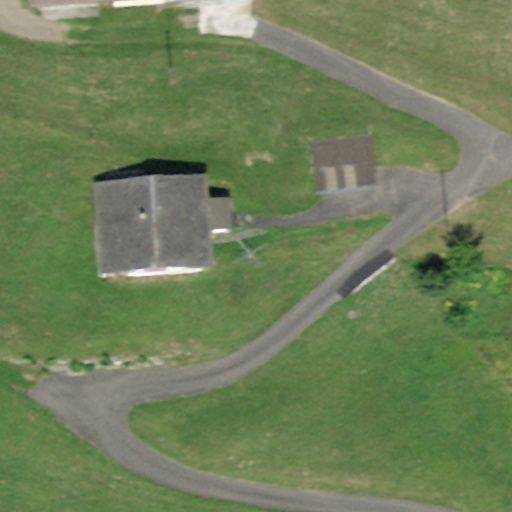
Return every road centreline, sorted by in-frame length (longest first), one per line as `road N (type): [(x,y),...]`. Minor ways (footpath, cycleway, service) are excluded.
road 1 (track): [(398,511),(176,479),(133,461),(99,424),(109,396),(234,368),(294,324),(477,175),(491,153),(474,126),(255,29),(201,20),(67,35),(0,21)]
road 2 (track): [(449,194),(389,195),(293,221)]
